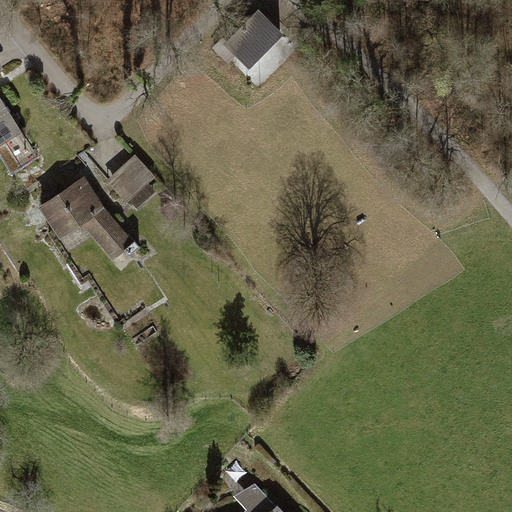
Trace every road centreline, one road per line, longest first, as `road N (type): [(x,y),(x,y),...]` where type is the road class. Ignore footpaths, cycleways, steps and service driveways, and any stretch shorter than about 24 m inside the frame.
road 1 (track): [(235,0),(114,122),(17,0)]
road 2 (track): [(511,220),(402,95),(290,0)]
